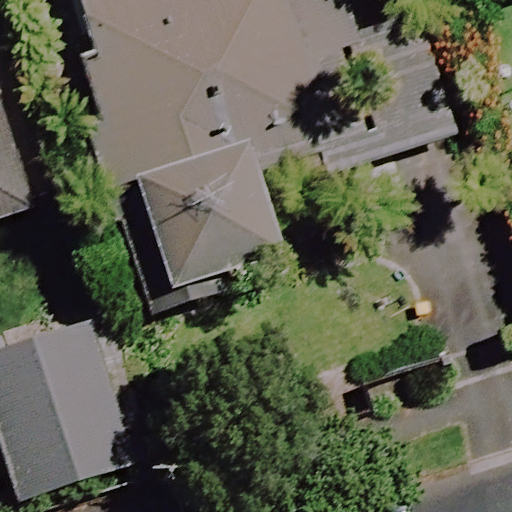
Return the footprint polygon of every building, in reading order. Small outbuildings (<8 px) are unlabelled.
[(67,0),(113,230),(140,224),(156,304),(273,280),(255,190),(321,177),(286,0),(67,0)] [(511,0),(503,0),(508,13),(511,11),(511,0)] [(440,154),(419,56),(356,69),(376,167),(440,154)] [(0,231),(23,224),(0,151),(0,231)] [(26,511),(132,477),(86,341),(0,369),(0,456),(18,511),(26,511)]
